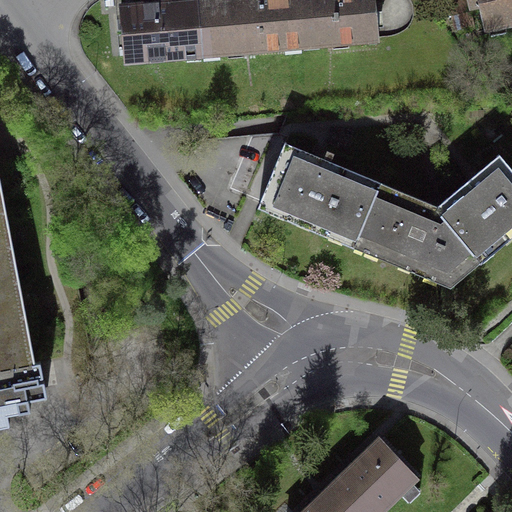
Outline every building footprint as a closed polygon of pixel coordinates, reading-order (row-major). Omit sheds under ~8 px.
[(146,60),(202,55),(197,0),(196,0),(160,3),(122,7),(126,56),(145,55),(146,60)] [(197,0),(202,55),(302,46),(298,0),(197,0)] [(298,0),(302,46),(378,39),(374,0),(298,0)] [(486,29),(511,23),(511,0),(440,0),(444,16),(472,10),(471,6),(481,4),(486,29)] [(357,240),(381,182),(317,156),(287,143),(287,142),(285,142),(261,200),(357,240)] [(474,177),(438,206),(436,208),(476,256),(511,226),(511,170),(499,155),(498,156),(474,177)] [(0,176),(0,426),(10,424),(8,413),(19,411),(19,412),(30,409),(29,399),(47,395),(44,380),(39,381),(38,377),(43,376),(40,361),(35,362),(0,176)] [(436,208),(438,206),(429,202),(381,182),(357,240),(449,278),(476,256),(436,208)] [(416,476),(380,439),(349,469),(318,499),(330,511),(378,511),(400,491),(409,501),(420,491),(411,481),(416,476)] [(330,511),(318,499),(304,511),(330,511)]
